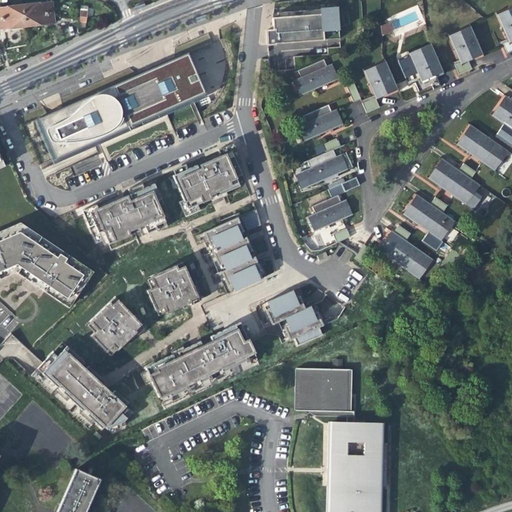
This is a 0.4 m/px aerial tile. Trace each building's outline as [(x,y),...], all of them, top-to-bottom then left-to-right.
[(38,3),(21,5),(22,16),(51,12),(50,2),(38,3)] [(338,38),(336,4),(317,4),(317,12),(270,14),(272,30),(265,30),(266,43),(270,43),(338,38)] [(0,7),(0,18),(22,16),(21,5),(4,7),(0,7)] [(511,6),(496,14),(502,26),(506,24),(506,26),(510,24),(511,29),(511,6)] [(53,23),(51,12),(22,16),(23,27),(47,24),(53,23)] [(0,29),(2,29),(23,27),(22,16),(0,18),(0,29)] [(508,39),(511,37),(511,29),(510,24),(506,26),(506,24),(502,26),(508,39)] [(449,35),(455,47),(459,45),(459,47),(462,46),(467,57),(474,54),(482,51),(471,25),(449,35)] [(507,50),(511,47),(511,37),(508,39),(503,42),(507,50)] [(409,53),(414,66),(418,64),(419,65),(422,64),(427,75),(433,73),(442,69),(430,44),(409,53)] [(461,60),(467,57),(462,46),(459,47),(459,45),(455,47),(461,60)] [(54,158),(203,94),(185,54),(141,73),(37,118),(54,158)] [(328,64),(325,57),(300,68),(303,75),(297,77),(303,92),(323,84),(338,77),(332,62),(328,64)] [(459,72),(471,66),(469,61),(467,57),(461,60),(455,63),(459,72)] [(364,71),(370,84),(374,82),(374,83),(377,82),(382,93),(388,90),(396,87),(384,62),(364,71)] [(420,79),(427,75),(422,64),(419,65),(418,64),(414,66),(420,79)] [(419,90),(431,84),(429,78),(427,75),(420,79),(415,81),(419,90)] [(354,101),(361,97),(353,82),(346,85),(354,101)] [(370,84),(375,96),(382,93),(377,82),(374,83),(374,82),(370,84)] [(511,97),(508,95),(503,101),(511,107),(511,97)] [(367,112),(380,106),(377,100),(375,96),(363,102),(367,112)] [(511,107),(503,101),(500,106),(494,114),(507,123),(509,121),(511,122),(511,107)] [(340,119),(336,108),(333,110),(329,102),(303,113),(306,121),(300,124),(306,138),(342,123),(340,119)] [(458,143),(470,152),(471,150),(483,158),(482,161),(493,169),(506,150),(472,125),(466,132),(458,143)] [(343,160),(340,153),(336,155),(333,148),(340,145),(336,137),(323,143),(326,151),(308,159),(311,166),(304,169),(311,184),(347,168),(343,160)] [(230,150),(234,160),(238,158),(232,142),(216,149),(219,155),(230,150)] [(182,199),(186,208),(196,204),(209,198),(210,198),(208,194),(213,192),(215,195),(224,191),(238,185),(234,176),(240,174),(239,170),(241,169),(239,164),(236,165),(234,160),(230,150),(219,155),(198,164),(200,167),(197,169),(195,164),(186,168),(173,174),(171,175),(182,199)] [(455,168),(443,159),(435,170),(429,177),(441,186),(443,184),(454,193),(453,195),(464,203),(478,185),(466,176),(471,169),(460,161),(455,168)] [(171,169),(173,174),(186,168),(184,164),(171,169)] [(234,176),(238,185),(243,182),(240,174),(234,176)] [(348,205),(345,198),(341,200),(338,193),(344,190),(341,182),(328,188),(331,195),(312,204),(315,211),(310,213),(316,228),(351,213),(348,205)] [(127,189),(129,194),(143,188),(140,183),(127,189)] [(97,208),(82,215),(95,243),(101,240),(105,239),(107,243),(110,250),(136,238),(133,232),(138,230),(137,226),(142,224),(146,232),(146,233),(155,229),(156,229),(154,225),(163,221),(164,221),(155,200),(159,198),(153,184),(143,188),(129,194),(123,197),(101,207),(97,208)] [(210,198),(209,198),(210,201),(219,197),(226,194),(224,191),(215,195),(213,192),(208,194),(210,198)] [(100,204),(101,207),(123,197),(122,195),(112,199),(100,204)] [(429,203),(418,195),(410,205),(404,213),(416,222),(418,220),(430,228),(428,230),(439,239),(453,221),(441,212),(446,205),(434,196),(429,203)] [(186,208),(182,199),(177,201),(184,215),(198,209),(196,204),(186,208)] [(80,211),(82,215),(97,208),(95,204),(80,211)] [(254,209),(202,232),(209,246),(214,244),(215,247),(210,249),(211,251),(212,254),(215,260),(220,258),(224,268),(219,271),(221,274),(223,280),(228,277),(234,289),(258,279),(252,266),(257,264),(255,260),(254,257),(253,256),(249,258),(244,247),(249,245),(247,240),(245,237),(242,231),(245,230),(261,223),(258,218),(254,209)] [(156,229),(155,229),(155,230),(166,226),(163,221),(154,225),(156,229)] [(399,223),(393,230),(405,238),(410,231),(399,223)] [(138,230),(140,235),(146,232),(142,224),(137,226),(138,230)] [(20,226),(0,234),(0,277),(16,270),(69,305),(90,272),(20,226)] [(337,241),(351,235),(347,227),(333,233),(337,241)] [(405,238),(393,230),(393,229),(391,232),(388,235),(403,246),(407,240),(405,238)] [(209,246),(202,232),(199,233),(208,252),(211,251),(210,249),(215,247),(214,244),(209,246)] [(403,246),(388,235),(379,248),(391,257),(393,255),(404,263),(402,266),(414,274),(428,255),(407,240),(403,246)] [(253,256),(254,257),(257,255),(253,247),(249,239),(247,240),(249,245),(244,247),(249,258),(253,256)] [(371,247),(364,242),(354,256),(361,261),(371,247)] [(347,263),(352,253),(344,250),(340,260),(347,263)] [(215,260),(212,254),(209,255),(217,272),(219,271),(224,268),(220,258),(215,260)] [(252,266),(258,279),(266,275),(263,268),(258,258),(255,260),(257,264),(252,266)] [(192,287),(181,262),(149,277),(150,277),(154,286),(149,288),(145,290),(154,310),(155,310),(163,306),(165,312),(166,312),(185,303),(190,301),(188,296),(197,292),(194,286),(192,287)] [(223,280),(221,274),(218,275),(226,293),(234,289),(228,277),(223,280)] [(145,279),(149,288),(154,286),(150,277),(145,279)] [(301,300),(303,304),(306,303),(303,296),(299,287),(291,290),(296,302),(301,300)] [(291,290),(267,301),(272,313),(267,315),(270,321),(271,324),(278,321),(285,318),(289,328),(285,330),(287,335),(289,339),(294,337),(297,345),(321,334),(318,327),(322,325),(321,321),(318,316),(314,318),(308,306),(304,308),(303,304),(301,300),(296,302),(291,290)] [(185,303),(188,302),(189,304),(195,302),(200,299),(197,292),(188,296),(190,301),(185,303)] [(132,316),(113,297),(89,321),(96,329),(93,332),(89,335),(105,351),(111,345),(115,349),(116,350),(134,332),(135,330),(131,327),(138,320),(134,315),(132,316)] [(267,322),(270,321),(267,315),(272,313),(267,301),(259,304),(265,317),(267,322)] [(316,302),(308,306),(314,318),(318,316),(321,321),(324,320),(322,315),(316,302)] [(163,306),(155,310),(157,315),(165,312),(163,306)] [(284,337),(287,335),(285,330),(289,328),(285,318),(278,321),(284,337)] [(135,330),(134,332),(136,334),(138,332),(144,326),(138,320),(131,327),(135,330)] [(96,329),(89,321),(85,325),(93,332),(96,329)] [(209,336),(211,339),(240,325),(248,342),(252,340),(244,324),(241,326),(239,321),(209,336)] [(254,355),(255,355),(252,350),(248,342),(240,325),(211,339),(211,340),(207,342),(201,345),(191,350),(190,349),(178,355),(176,352),(171,354),(144,367),(146,371),(140,374),(144,383),(151,380),(158,396),(160,401),(170,396),(186,388),(184,385),(190,383),(191,386),(192,385),(208,378),(208,377),(207,374),(212,372),(213,375),(214,375),(248,358),(254,355)] [(170,351),(171,354),(176,352),(178,355),(190,349),(191,350),(201,345),(199,341),(183,349),(181,346),(170,351)] [(53,358),(65,346),(61,342),(49,354),(53,358)] [(111,345),(105,351),(109,355),(115,349),(111,345)] [(42,362),(36,368),(44,376),(56,387),(68,398),(81,410),(92,420),(101,428),(103,426),(106,429),(107,429),(123,421),(131,412),(124,405),(127,402),(114,390),(111,394),(102,386),(80,365),(83,362),(82,361),(65,346),(53,358),(49,354),(42,362)] [(257,360),(254,355),(248,358),(250,364),(257,360)] [(80,365),(102,386),(106,382),(94,372),(96,370),(84,359),(82,361),(83,362),(80,365)] [(44,376),(36,368),(35,369),(33,371),(41,378),(44,376)] [(295,368),(294,409),(350,410),(351,369),(295,368)] [(214,375),(213,375),(212,372),(207,374),(208,377),(208,378),(210,383),(217,380),(214,375)] [(194,391),(192,385),(191,386),(190,383),(184,385),(186,388),(188,394),(194,391)] [(68,398),(56,387),(54,390),(65,400),(68,398)] [(173,401),(170,396),(160,401),(158,396),(155,398),(158,404),(161,402),(163,406),(173,401)] [(92,420),(81,410),(79,413),(90,423),(92,420)] [(380,511),(384,422),(329,420),(326,511),(380,511)] [(123,421),(107,429),(109,432),(125,424),(123,421)] [(0,511),(0,450),(0,449),(0,511),(82,511),(101,469),(77,459),(54,511),(0,511)]
